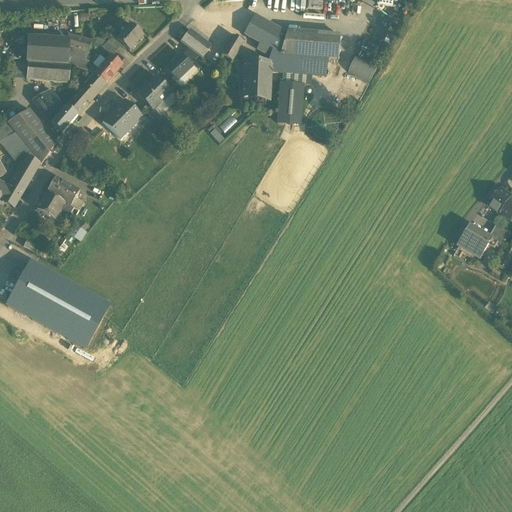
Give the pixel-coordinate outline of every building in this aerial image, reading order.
[(303,8),(304,0),(295,0),(294,6),(303,8)] [(87,15),(80,16),(80,23),(88,23),(87,15)] [(272,51),(281,56),(288,36),(287,35),(255,16),(244,35),(260,44),(272,51)] [(121,46),(129,52),(142,37),(130,26),(117,41),(116,42),(121,46)] [(194,55),(201,61),(211,48),(190,32),(180,45),(194,55)] [(288,32),(287,35),(288,36),(281,56),(327,60),(337,61),(339,36),(288,32)] [(68,42),(67,49),(87,54),(90,44),(68,37),(68,42)] [(112,37),(108,44),(116,51),(121,46),(116,42),(117,41),(112,37)] [(221,56),(232,63),(243,43),(232,37),(221,56)] [(28,64),(67,67),(67,49),(68,42),(28,39),(27,64),(28,64)] [(111,58),(116,51),(108,44),(105,48),(103,51),(110,57),(111,58)] [(257,50),(270,57),(272,51),(260,44),(257,50)] [(85,63),(87,54),(67,49),(67,67),(70,67),(83,71),(85,63)] [(326,70),(327,60),(281,56),(272,51),(270,57),(267,64),(267,65),(269,65),(278,66),(292,67),(326,70)] [(181,57),(190,66),(195,61),(187,52),(181,57)] [(86,73),(95,75),(106,85),(121,67),(111,58),(110,57),(106,62),(98,71),(92,66),(90,64),(86,73)] [(100,57),(92,66),(98,71),(106,62),(100,57)] [(166,72),(176,83),(192,68),(190,66),(181,57),(166,72)] [(371,83),(376,69),(351,60),(345,73),(371,83)] [(243,98),(268,100),(269,86),(269,73),(269,65),(267,65),(267,64),(245,63),(243,98)] [(26,81),(68,86),(70,67),(67,67),(28,64),(26,81)] [(283,75),(292,75),(292,67),(278,66),(269,65),(269,73),(283,75)] [(326,78),(326,70),(292,67),(292,75),(310,77),(326,78)] [(196,73),(192,68),(176,83),(181,88),(196,73)] [(77,118),(106,85),(95,75),(93,77),(91,76),(83,85),(85,87),(66,108),(77,118)] [(283,75),(282,84),(303,86),(303,87),(309,87),(310,77),(292,75),(283,75)] [(147,106),(153,112),(171,95),(155,79),(144,90),(142,88),(136,95),(147,106)] [(280,84),(277,125),(299,127),(303,87),(303,86),(282,84),(280,84)] [(36,107),(51,126),(60,115),(56,112),(62,106),(51,93),(40,99),(33,102),(36,107)] [(178,102),(171,95),(153,112),(159,118),(161,119),(178,102)] [(103,123),(120,141),(134,127),(142,119),(125,101),(103,123)] [(60,115),(65,110),(62,106),(56,112),(60,115)] [(153,112),(147,106),(143,111),(154,122),(159,118),(153,112)] [(62,135),(77,118),(66,108),(65,110),(60,115),(51,126),(62,135)] [(30,154),(28,158),(40,167),(56,145),(28,112),(7,125),(10,128),(16,136),(30,154)] [(134,127),(136,129),(141,125),(145,129),(148,125),(142,119),(134,127)] [(10,128),(0,132),(0,143),(16,136),(10,128)] [(208,135),(217,144),(221,140),(213,130),(208,135)] [(16,136),(0,143),(0,146),(20,171),(23,166),(28,158),(30,154),(16,136)] [(28,158),(23,166),(35,174),(40,167),(28,158)] [(26,190),(35,174),(23,166),(20,171),(13,182),(26,190)] [(55,178),(46,195),(64,205),(70,208),(75,199),(79,192),(69,186),(70,186),(65,183),(64,183),(55,178)] [(26,190),(13,182),(8,190),(0,185),(0,200),(14,209),(26,190)] [(488,207),(500,216),(511,198),(511,197),(502,190),(488,207)] [(61,210),(64,205),(46,195),(36,212),(54,222),(61,210)] [(511,198),(500,216),(511,224),(511,198)] [(83,204),(75,199),(70,208),(78,213),(83,204)] [(61,210),(75,218),(78,213),(70,208),(64,205),(61,210)] [(80,222),(75,228),(84,234),(88,228),(80,222)] [(499,245),(503,248),(510,235),(496,227),(489,239),(492,241),(498,245),(499,245)] [(84,234),(75,228),(69,237),(78,243),(85,234),(84,234)] [(489,239),(471,229),(459,249),(480,262),(489,247),(492,241),(489,239)] [(18,247),(30,253),(34,246),(22,239),(18,247)] [(492,241),(489,247),(495,251),(498,245),(492,241)] [(500,248),(492,263),(495,264),(503,248),(499,245),(498,247),(500,248)] [(511,257),(511,249),(508,247),(498,269),(505,272),(511,257)] [(492,269),(495,264),(492,263),(485,259),(483,263),(492,269)] [(30,263),(6,307),(85,351),(110,307),(30,263)]
